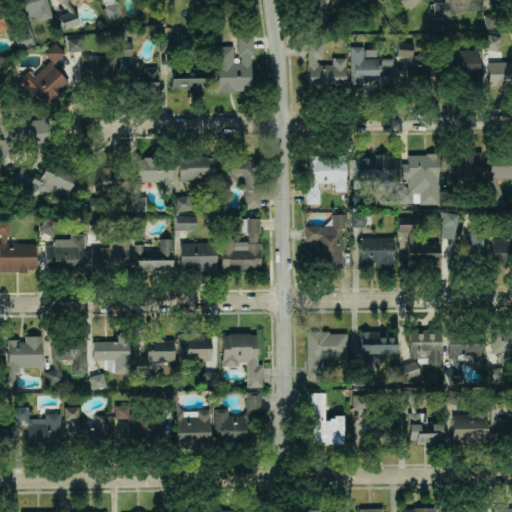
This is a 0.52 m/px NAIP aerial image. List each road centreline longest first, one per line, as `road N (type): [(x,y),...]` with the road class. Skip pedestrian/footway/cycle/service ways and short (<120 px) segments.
road 1 (residential): [(274,0),(287,301),(278,511)]
road 2 (residential): [(511,473),(0,480)]
road 3 (residential): [(511,120),(106,126)]
road 4 (residential): [(257,301),(12,304)]
road 5 (residential): [(511,298),(301,301)]
road 6 (residential): [(66,127),(72,141),(87,146),(101,140),(106,126),(100,112),(86,107),(66,127)]
